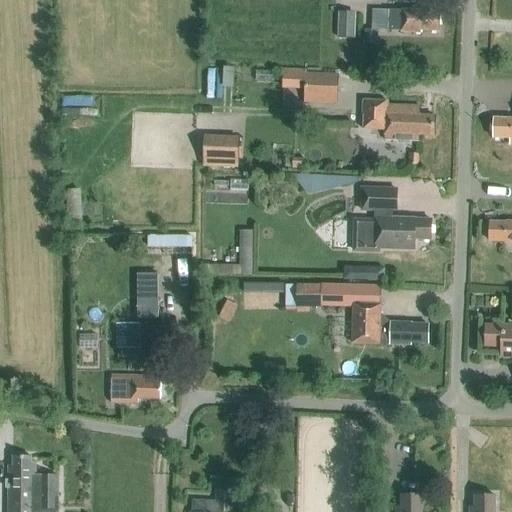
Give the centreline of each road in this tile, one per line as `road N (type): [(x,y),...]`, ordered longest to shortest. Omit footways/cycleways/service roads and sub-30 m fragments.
road 1 (unclassified): [(455,408),(221,397),(202,399),(173,433),(161,435),(51,421),(0,393)]
road 2 (unclassified): [(455,408),(468,0)]
